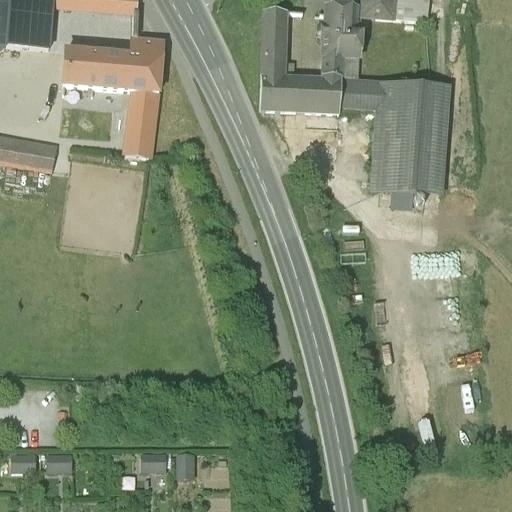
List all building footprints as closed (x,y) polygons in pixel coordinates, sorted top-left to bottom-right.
[(50,0),(4,0),(2,53),(45,56),(49,14),(50,0)] [(50,0),(49,14),(133,21),(133,0),(50,0)] [(359,0),(359,5),(359,20),(396,24),(398,0),(359,0)] [(428,0),(398,0),(396,24),(427,26),(428,0)] [(324,3),(321,75),(342,76),(355,77),(356,61),(362,62),(363,26),(358,25),(359,20),(359,5),(324,3)] [(288,14),(262,13),(260,72),(286,74),(288,14)] [(128,62),(63,56),(59,92),(129,99),(156,99),(161,47),(129,44),(128,62)] [(321,75),(286,74),(260,72),(257,115),(339,119),(340,111),(342,80),(342,76),(321,75)] [(377,83),(342,80),(340,111),(375,113),(377,83)] [(450,88),(377,83),(375,113),(369,195),(442,200),(450,88)] [(156,99),(129,99),(122,162),(147,163),(153,111),(156,99)] [(55,152),(0,142),(0,168),(50,178),(55,152)] [(167,474),(166,453),(140,454),(141,475),(167,474)] [(10,478),(36,477),(35,454),(9,455),(10,478)] [(47,455),(47,475),(72,475),(72,455),(47,455)] [(176,455),(176,480),(194,481),(194,455),(176,455)]
